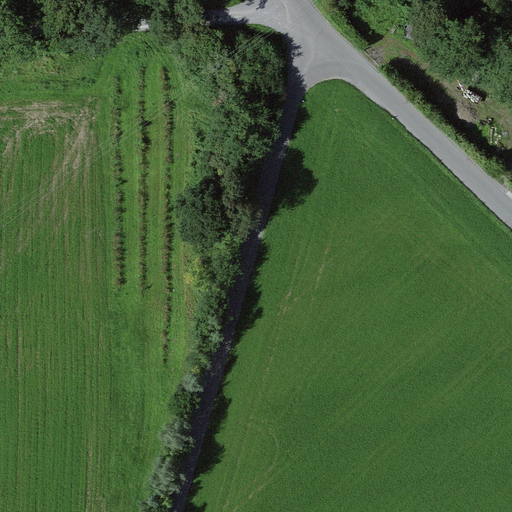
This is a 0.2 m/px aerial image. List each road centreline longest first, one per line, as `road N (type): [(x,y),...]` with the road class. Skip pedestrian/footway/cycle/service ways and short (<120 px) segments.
road 1 (unclassified): [(315,31),(176,511)]
road 2 (track): [(288,0),(224,17),(0,30)]
road 3 (residential): [(315,31),(511,218)]
